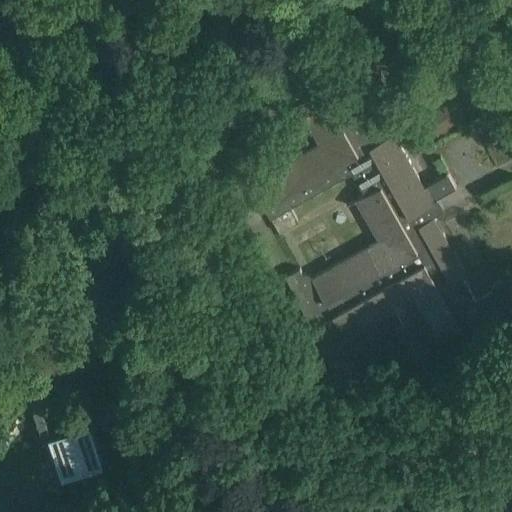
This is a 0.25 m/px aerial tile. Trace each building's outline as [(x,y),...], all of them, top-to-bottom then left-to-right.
[(373,85),(385,79),(371,55),(336,74),(349,98),(333,107),(323,89),(298,103),(320,143),(246,184),(261,209),(264,207),(271,218),(353,172),(365,194),(358,198),(380,239),(313,276),(312,276),(313,278),(312,279),(310,274),(306,273),(303,274),(300,268),(286,276),(329,359),(343,351),(342,349),(344,348),(346,343),(343,339),(346,337),(347,339),(348,339),(348,338),(398,310),(406,323),(396,329),(414,361),(430,352),(426,344),(436,338),(437,341),(461,327),(459,322),(467,318),(474,332),(511,310),(511,285),(507,277),(491,286),(493,289),(476,299),(464,277),(467,275),(428,206),(433,203),(432,201),(456,187),(448,172),(447,172),(447,174),(424,187),(394,133),(377,143),(364,120),(386,108),(373,85)] [(426,114),(436,132),(458,120),(448,102),(426,114)] [(52,391),(39,371),(14,388),(28,408),(36,402),(43,398),(52,391)] [(92,425),(73,431),(55,437),(68,475),(105,463),(92,425)] [(486,448),(491,457),(500,452),(495,443),(486,448)]
